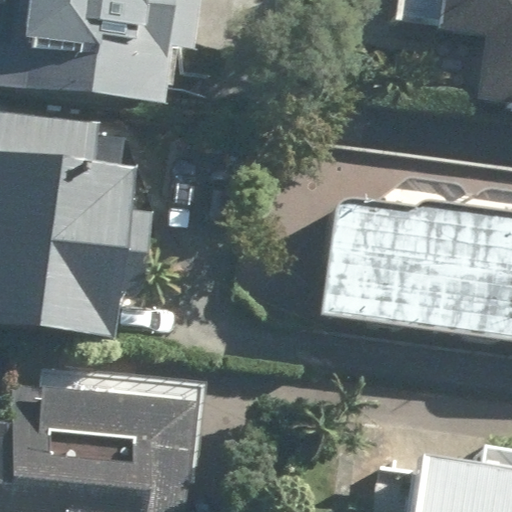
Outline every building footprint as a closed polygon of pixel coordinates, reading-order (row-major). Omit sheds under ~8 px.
[(0,0),(0,87),(176,100),(182,0),(0,0)] [(488,107),(511,109),(511,0),(407,0),(405,28),(494,37),(488,107)] [(0,322),(128,333),(132,289),(152,290),(158,218),(136,216),(140,172),(102,169),(105,131),(1,123),(0,129),(0,322)] [(511,219),(346,198),(330,321),(511,344),(511,219)] [(0,511),(195,511),(200,399),(121,397),(121,382),(54,380),(52,429),(0,426),(0,511)] [(362,511),(511,511),(511,450),(369,437),(362,511)]
